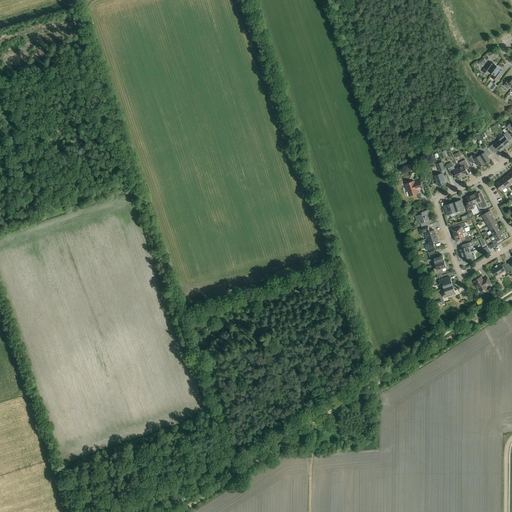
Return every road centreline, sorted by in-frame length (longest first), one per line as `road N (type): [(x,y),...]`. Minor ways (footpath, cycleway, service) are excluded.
road 1 (track): [(238,473),(75,0)]
road 2 (track): [(309,425),(511,298)]
